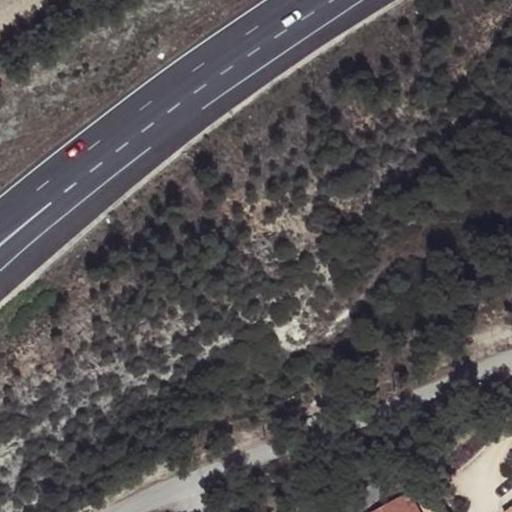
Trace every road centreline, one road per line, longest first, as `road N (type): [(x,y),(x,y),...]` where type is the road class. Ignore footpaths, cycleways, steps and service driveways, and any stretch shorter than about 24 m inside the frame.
road 1 (motorway): [(0,260),(316,0)]
road 2 (motorway): [(0,223),(151,103),(307,0)]
road 3 (unclassified): [(185,481),(511,357)]
